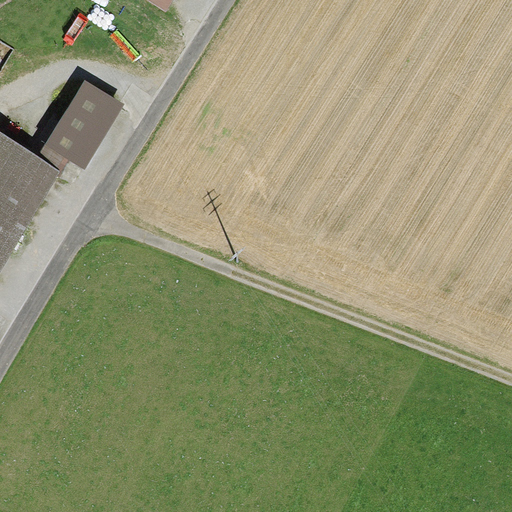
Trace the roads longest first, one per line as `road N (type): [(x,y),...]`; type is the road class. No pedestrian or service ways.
road 1 (track): [(83,216),(511,379)]
road 2 (track): [(0,362),(223,0)]
